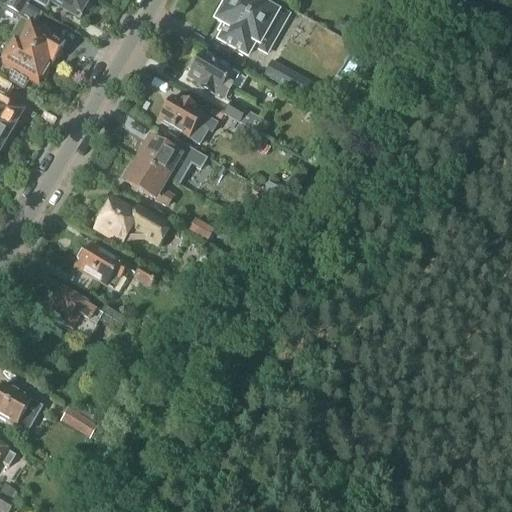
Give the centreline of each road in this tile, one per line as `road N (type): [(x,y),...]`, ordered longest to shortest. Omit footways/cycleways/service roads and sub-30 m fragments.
road 1 (track): [(116,511),(441,0)]
road 2 (residential): [(0,264),(152,0)]
